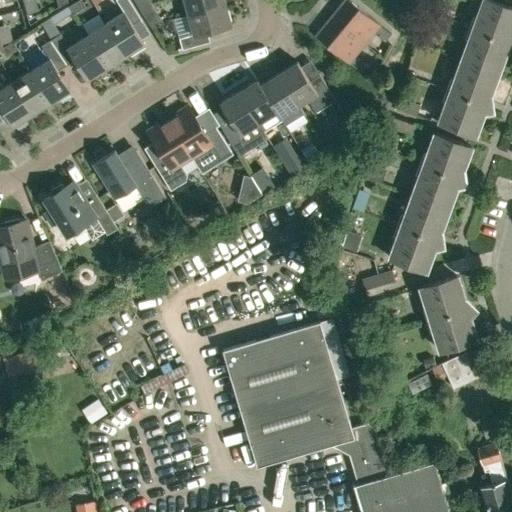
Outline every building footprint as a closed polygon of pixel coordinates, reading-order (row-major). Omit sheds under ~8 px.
[(82,0),(77,0),(69,5),(74,12),(85,5),(82,0)] [(126,55),(144,43),(132,23),(141,18),(130,0),(116,0),(124,11),(105,23),(126,55)] [(184,0),(188,14),(226,3),(225,0),(184,0)] [(380,24),(351,0),(344,0),(331,16),(365,43),(376,29),(380,33),(378,35),(385,41),(391,33),(380,24)] [(510,36),(511,31),(511,6),(494,0),(484,0),(463,59),(498,72),(507,46),(511,45),(510,36)] [(148,3),(142,7),(139,8),(145,17),(150,25),(163,21),(155,9),(150,1),(148,3)] [(226,3),(188,14),(194,34),(180,38),(183,48),(210,41),(207,30),(232,23),(226,3)] [(365,43),(331,16),(316,35),(349,62),(360,71),(366,63),(360,58),(358,60),(354,56),(365,43)] [(105,23),(87,34),(107,66),(126,55),(105,23)] [(60,33),(51,39),(67,64),(76,58),(88,78),(107,66),(87,34),(69,46),(60,33)] [(50,58),(31,69),(51,101),(59,96),(63,100),(71,95),(69,90),(70,89),(58,70),(67,64),(51,39),(42,45),(50,58)] [(475,134),(481,118),(485,107),(490,107),(488,97),(498,72),(463,59),(440,121),(475,134)] [(279,73),(299,104),(308,98),(316,111),(336,99),(320,74),(310,80),(298,61),(279,73)] [(51,101),(31,69),(13,81),(33,113),(51,101)] [(304,113),(299,104),(279,73),(261,84),(258,79),(257,79),(280,116),(283,119),(286,124),(304,113)] [(280,116),(257,79),(239,90),(264,131),(283,119),(280,116)] [(0,131),(13,123),(14,124),(15,124),(19,128),(26,123),(25,118),(33,113),(13,81),(3,87),(0,82),(0,131)] [(264,131),(239,90),(220,102),(232,121),(222,128),(238,153),(240,156),(269,138),(267,135),(264,131)] [(398,96),(394,106),(402,109),(405,99),(398,96)] [(409,112),(412,102),(405,99),(402,109),(409,112)] [(412,102),(409,112),(416,114),(420,104),(412,102)] [(180,114),(170,120),(192,155),(203,148),(210,159),(217,161),(232,151),(216,126),(206,133),(188,104),(178,110),(180,114)] [(391,115),(387,125),(395,128),(398,118),(391,115)] [(398,118),(395,128),(402,130),(406,120),(398,118)] [(158,122),(147,129),(165,158),(155,164),(171,189),(186,180),(187,174),(180,162),(192,155),(170,120),(160,126),(158,122)] [(406,120),(402,130),(410,133),(413,123),(406,120)] [(448,208),(454,192),(458,182),(463,181),(461,172),(471,145),(436,133),(413,195),(448,208)] [(273,143),(280,156),(293,149),(285,136),(273,143)] [(115,149),(93,163),(115,198),(136,185),(149,206),(165,196),(136,149),(121,159),(115,149)] [(111,231),(118,227),(96,193),(86,199),(74,180),(64,186),(62,182),(54,187),(52,193),(45,198),(67,234),(70,233),(74,235),(85,229),(102,218),(111,231)] [(425,270),(431,254),(435,243),(440,242),(439,233),(448,208),(413,195),(391,257),(425,270)] [(366,202),(355,198),(352,207),(363,211),(366,202)] [(5,221),(6,224),(0,225),(0,256),(5,278),(38,270),(42,279),(63,270),(50,239),(33,246),(26,219),(22,220),(18,218),(5,221)] [(357,236),(344,232),(339,248),(352,252),(357,236)] [(395,279),(392,269),(384,271),(387,282),(395,279)] [(387,282),(384,271),(377,273),(380,284),(387,282)] [(377,273),(369,276),(372,286),(380,284),(377,273)] [(441,350),(477,339),(468,312),(472,309),(465,302),(457,275),(421,286),(441,350)] [(372,286),(369,276),(362,278),(365,288),(372,286)] [(227,348),(235,381),(220,386),(223,394),(237,389),(257,465),(335,442),(350,454),(359,483),(354,484),(362,511),(451,511),(435,459),(389,473),(372,420),(350,427),(321,320),(227,348)] [(8,373),(34,365),(29,348),(2,356),(8,373)] [(479,375),(467,350),(441,362),(453,388),(479,375)] [(487,353),(478,356),(481,366),(490,363),(487,353)] [(89,405),(98,418),(107,412),(98,398),(89,405)] [(511,495),(496,441),(478,447),(485,471),(489,469),(493,482),(481,486),(488,511),(508,511),(511,511),(511,503),(510,496),(511,495)] [(75,511),(97,511),(95,498),(74,501),(75,511)]
